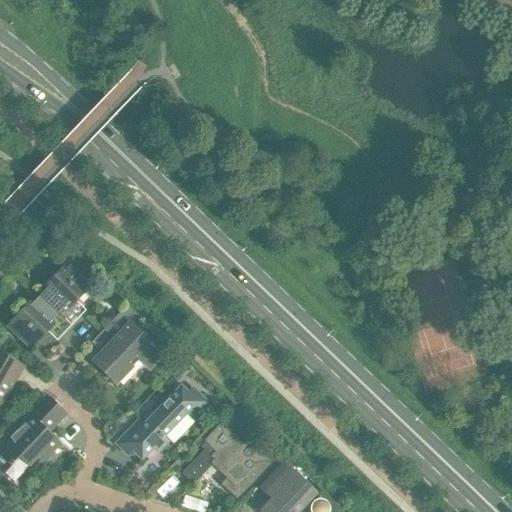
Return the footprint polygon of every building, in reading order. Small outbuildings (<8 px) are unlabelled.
[(72,306),(92,284),(69,261),(44,287),(46,289),(39,296),(70,326),(81,315),(72,306)] [(70,326),(39,296),(32,304),(30,302),(5,328),(29,350),(50,328),(59,337),(70,326)] [(162,355),(133,327),(140,319),(127,305),(104,329),(115,338),(92,362),(115,385),(138,360),(148,369),(162,355)] [(0,405),(22,368),(0,355),(0,405)] [(163,437),(187,413),(191,418),(206,402),(197,394),(193,399),(180,387),(137,431),(132,426),(115,444),(127,456),(131,451),(141,460),(153,448),(158,452),(168,442),(163,437)] [(61,445),(49,434),(66,416),(45,396),(0,443),(0,457),(10,467),(19,458),(28,467),(40,454),(47,460),(61,445)] [(269,463),(247,442),(242,447),(231,438),(232,437),(220,425),(205,442),(209,446),(182,474),(193,484),(212,464),(227,479),(222,485),(236,498),(269,463)] [(298,511),(314,496),(294,477),(296,475),(283,463),(267,480),(278,491),(261,510),(262,511),(298,511)] [(337,511),(340,509),(318,488),(317,489),(320,491),(311,511),(337,511)]
